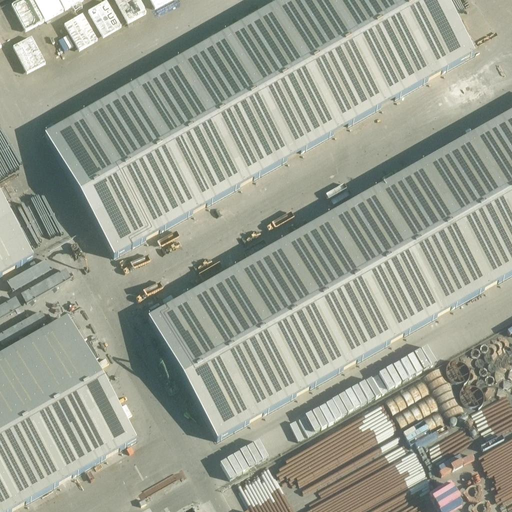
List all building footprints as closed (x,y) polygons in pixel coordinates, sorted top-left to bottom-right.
[(0,39),(45,18),(39,5),(45,3),(43,0),(20,0),(0,10),(0,39)] [(289,0),(44,139),(113,261),(474,57),(441,0),(289,0)] [(184,0),(134,27),(152,62),(215,29),(206,12),(212,8),(207,0),(184,0)] [(24,96),(89,66),(84,56),(19,86),(24,96)] [(511,115),(147,321),(216,443),(511,276),(511,115)] [(0,278),(33,261),(0,203),(0,278)] [(0,359),(0,511),(14,511),(136,443),(66,321),(0,359)] [(365,408),(369,422),(392,415),(387,401),(365,408)] [(231,484),(245,511),(252,511),(316,479),(322,491),(343,479),(322,438),(231,484)] [(366,506),(388,496),(384,487),(362,497),(366,506)]
